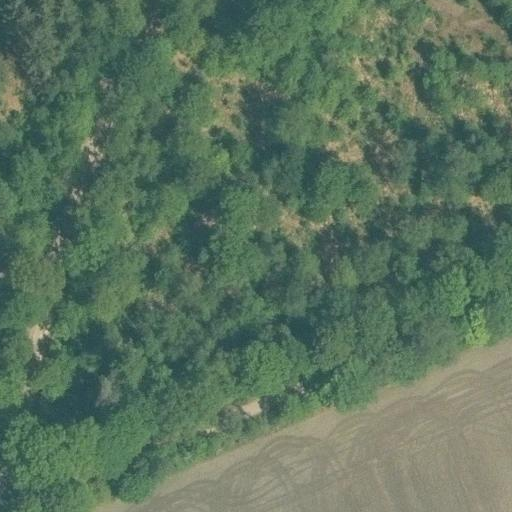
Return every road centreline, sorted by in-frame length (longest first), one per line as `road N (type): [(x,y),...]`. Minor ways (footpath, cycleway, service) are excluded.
road 1 (track): [(1,508),(511,296)]
road 2 (track): [(1,508),(118,94),(160,0)]
